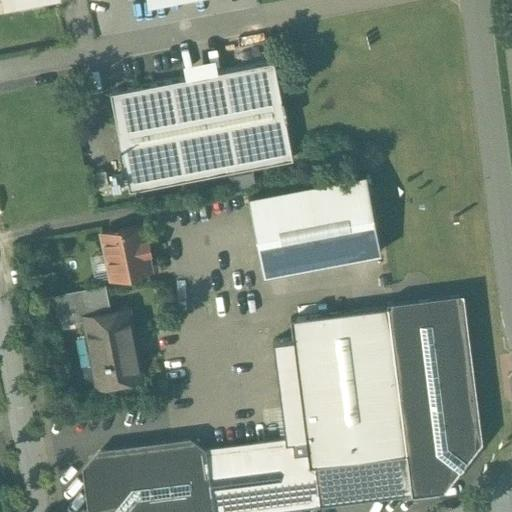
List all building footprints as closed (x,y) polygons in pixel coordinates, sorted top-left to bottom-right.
[(273,58),(110,90),(129,188),(292,157),(273,58)] [(365,172),(247,194),(262,273),(380,250),(365,172)] [(137,224),(101,231),(110,277),(150,268),(146,252),(149,251),(147,238),(141,240),(137,224)] [(101,251),(90,253),(93,275),(104,273),(101,251)] [(99,284),(72,290),(78,317),(83,316),(83,315),(104,311),(99,284)] [(72,290),(33,297),(38,325),(78,317),(72,290)] [(458,295),(387,305),(406,451),(410,486),(441,482),(455,465),(459,468),(467,458),(463,455),(476,437),(458,295)] [(387,305),(290,317),(299,389),(292,390),(290,393),(292,415),(283,424),(285,441),(306,439),(309,464),(406,451),(387,305)] [(104,311),(83,315),(83,316),(97,385),(141,377),(127,306),(104,311)] [(285,441),(205,451),(213,511),(313,499),(309,464),(306,439),(285,441)] [(189,440),(99,451),(86,467),(91,509),(94,511),(212,511),(213,511),(205,451),(189,440)] [(406,451),(309,464),(313,499),(410,486),(406,451)]
